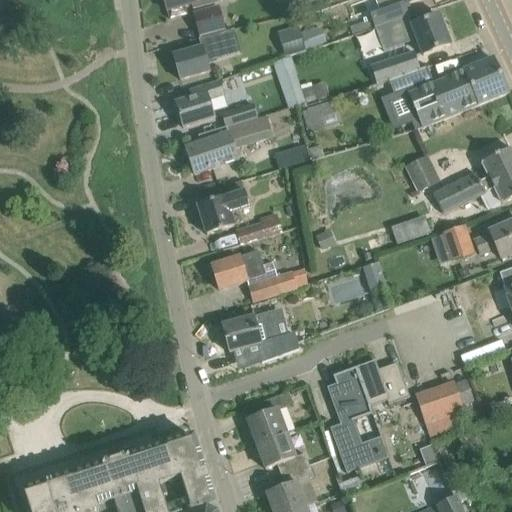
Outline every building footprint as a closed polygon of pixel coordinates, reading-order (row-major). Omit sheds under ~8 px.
[(164,0),(170,20),(187,16),(185,8),(193,6),(194,11),(223,3),(221,0),(164,0)] [(376,0),(381,12),(371,16),(376,29),(412,16),(409,6),(425,0),(376,0)] [(197,15),(204,40),(227,34),(221,9),(197,15)] [(409,18),(381,29),(390,51),(418,40),(424,57),(451,47),(440,17),(413,27),(409,18)] [(298,28),(278,34),(286,58),(306,52),(298,28)] [(174,57),(181,81),(211,72),(210,69),(239,60),(231,34),(202,42),(204,48),(174,57)] [(368,34),(342,42),(345,52),(371,44),(368,34)] [(384,66),(390,82),(420,71),(415,55),(384,66)] [(275,63),(291,110),(307,105),(302,89),(292,57),(275,63)] [(410,98),(427,133),(510,94),(494,60),(476,68),(410,98)] [(211,102),(226,97),(221,82),(190,91),(192,99),(177,104),(184,129),(216,120),(211,102)] [(314,87),(318,101),(329,97),(325,84),(314,87)] [(302,89),(307,105),(307,106),(318,103),(318,101),(313,86),(302,89)] [(337,102),(303,112),(310,134),(325,130),(321,119),(340,113),(337,102)] [(224,117),(228,129),(260,120),(257,107),(224,117)] [(228,129),(201,137),(203,145),(188,150),(196,175),(238,161),(234,150),(275,138),(269,117),(260,120),(228,129)] [(434,195),(444,216),(482,197),(489,210),(502,204),(503,205),(511,200),(511,149),(482,164),(490,178),(481,183),(477,174),(434,195)] [(293,153),(296,165),(311,163),(307,150),(293,153)] [(407,170),(420,196),(443,184),(430,158),(407,170)] [(199,207),(208,236),(235,228),(230,213),(248,207),(243,194),(226,199),(226,198),(199,207)] [(389,226),(395,244),(430,233),(425,215),(389,226)] [(238,235),(243,247),(285,234),(280,216),(263,222),(264,226),(238,235)] [(475,243),(481,256),(496,249),(501,261),(511,255),(511,223),(489,233),(490,236),(475,243)] [(465,227),(434,237),(444,265),(475,255),(465,227)] [(318,240),(324,254),(338,248),(332,234),(318,240)] [(259,253),(213,267),(220,291),(248,283),(250,291),(280,281),(275,264),(264,268),(259,253)] [(360,267),(367,289),(384,284),(377,262),(360,267)] [(511,271),(501,276),(505,288),(502,289),(511,315),(511,271)] [(280,281),(250,291),(255,306),(308,288),(306,273),(280,281)] [(385,296),(372,301),(377,313),(389,308),(385,296)] [(283,311),(223,326),(231,354),(258,347),(260,356),(291,347),(288,337),(281,339),(278,325),(286,323),(283,311)] [(376,362),(356,369),(371,409),(389,402),(390,406),(411,399),(398,364),(380,371),(376,362)] [(371,409),(356,369),(334,377),(338,386),(329,389),(342,427),(332,430),(348,475),(390,460),(381,438),(361,445),(353,423),(373,415),(371,409)] [(416,398),(426,427),(465,413),(463,406),(475,402),(467,380),(416,398)] [(249,422),(257,446),(288,435),(279,411),(288,408),(284,396),(256,407),(260,418),(249,422)] [(278,466),(283,477),(310,467),(305,456),(297,459),(288,435),(257,446),(267,471),(278,466)] [(106,511),(117,509),(117,511),(218,511),(195,438),(25,492),(31,511),(106,511)] [(432,447),(421,451),(427,467),(438,462),(432,447)] [(310,467),(283,477),(287,488),(268,495),(274,511),(298,511),(307,509),(298,485),(314,479),(310,467)] [(360,479),(340,486),(345,500),(365,492),(360,479)] [(463,511),(457,499),(432,511),(432,509),(426,511),(463,511)] [(332,505),(334,511),(347,511),(344,501),(332,505)]
